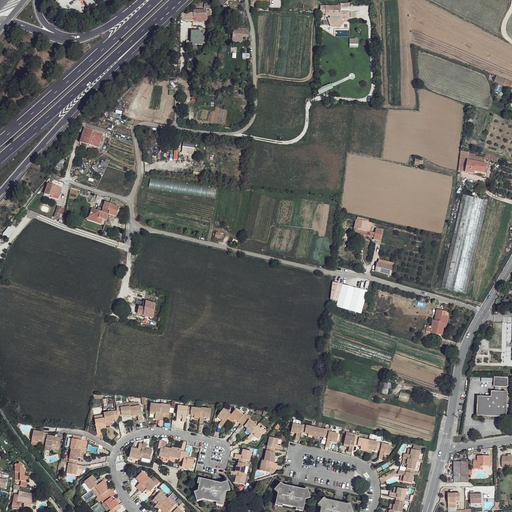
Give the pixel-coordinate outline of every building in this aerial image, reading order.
[(341,7),(321,6),(321,7),(320,14),(320,15),(326,15),(325,16),(329,17),(330,20),(331,20),(333,26),(340,27),(343,23),(340,20),(349,21),(350,13),(341,12),(341,7)] [(206,10),(194,10),(193,12),(185,12),(185,21),(206,21),(206,10)] [(249,28),(233,27),(233,29),(234,29),(233,40),(243,41),(244,35),(249,36),(249,28)] [(190,43),(192,43),(192,45),(202,45),(203,34),(201,33),(201,31),(191,30),(190,43)] [(511,84),(511,81),(497,75),(496,80),(511,86),(511,84)] [(107,129),(82,122),(79,131),(83,132),(80,143),(98,148),(102,135),(105,136),(107,129)] [(182,153),(194,154),(194,143),(183,142),(182,153)] [(475,152),(468,150),(467,158),(484,160),(485,155),(475,153),(475,152)] [(484,160),(467,158),(465,169),(475,170),(475,168),(486,169),(487,160),(484,160)] [(62,189),(49,184),(45,195),(53,197),(53,194),(60,197),(62,189)] [(487,203),(462,197),(440,290),(465,296),(479,236),(487,203)] [(117,216),(120,206),(105,201),(103,208),(102,211),(99,210),(93,208),(90,217),(99,220),(99,218),(103,219),(108,220),(110,214),(117,216)] [(63,208),(58,207),(54,218),(59,219),(63,208)] [(375,233),(370,232),(371,223),(370,223),(366,221),(365,221),(365,220),(357,218),(357,220),(355,229),(364,231),(363,234),(374,237),(375,233)] [(8,236),(16,228),(11,224),(4,232),(8,236)] [(383,231),(377,229),(374,239),(381,240),(383,231)] [(376,271),(391,275),(394,264),(382,261),(381,264),(378,263),(376,271)] [(331,306),(351,311),(363,314),(368,292),(334,284),(331,306)] [(158,305),(146,302),(145,307),(140,306),(138,314),(154,318),(158,305)] [(433,320),(432,326),(427,325),(424,325),(423,330),(422,330),(421,336),(425,337),(426,331),(430,332),(442,335),(443,327),(444,323),(447,323),(448,321),(448,317),(445,316),(441,315),(442,310),(437,309),(435,318),(434,320),(433,320)] [(341,320),(339,326),(355,330),(357,325),(341,320)] [(380,341),(393,343),(394,335),(382,333),(380,341)] [(394,361),(440,376),(443,366),(396,352),(394,361)] [(330,375),(327,384),(352,391),(354,381),(330,375)] [(508,379),(495,378),(494,387),(498,388),(498,392),(502,392),(502,388),(508,388),(508,379)] [(326,399),(376,410),(378,401),(328,390),(326,399)] [(399,392),(398,400),(408,402),(409,394),(399,392)] [(491,398),(480,397),(479,398),(478,398),(478,399),(478,415),(478,416),(478,417),(479,417),(504,418),(506,418),(507,418),(508,417),(507,416),(508,396),(508,394),(507,393),(502,392),(498,392),(494,392),(493,392),(492,393),(492,397),(491,397),(491,398)] [(384,403),(382,410),(405,416),(407,409),(384,403)] [(161,405),(151,404),(150,413),(156,414),(155,420),(159,421),(159,420),(161,405)] [(171,406),(161,404),(161,405),(159,420),(163,420),(164,414),(170,415),(171,406)] [(130,406),(117,408),(117,411),(118,417),(125,416),(126,417),(131,416),(130,408),(130,406)] [(140,406),(130,408),(131,416),(132,417),(137,416),(139,422),(143,421),(140,406)] [(188,407),(178,406),(177,415),(183,416),(182,422),(186,423),(187,416),(188,407)] [(202,409),(188,407),(187,416),(195,417),(195,418),(201,418),(202,409)] [(211,409),(202,408),(202,409),(201,418),(200,424),(204,424),(204,418),(211,419),(211,409)] [(231,415),(223,410),(218,417),(222,420),(219,425),(222,428),(230,417),(231,415)] [(246,418),(235,410),(231,415),(230,417),(235,421),(236,420),(242,425),(246,418)] [(117,411),(104,413),(104,419),(105,423),(111,422),(111,421),(119,420),(118,417),(117,411)] [(423,422),(432,423),(433,416),(424,415),(423,422)] [(264,432),(246,418),(242,425),(247,429),(246,430),(251,434),(248,439),(251,441),(254,436),(259,440),(264,432)] [(104,419),(95,420),(98,435),(102,435),(101,429),(106,428),(105,423),(104,419)] [(303,426),(293,424),(291,433),(297,434),(296,440),(299,441),(301,433),(303,426)] [(330,431),(303,425),(303,426),(301,433),(308,435),(320,438),(321,437),(328,439),(329,432),(330,431)] [(48,434),(34,431),(32,441),(39,443),(39,441),(46,442),(47,436),(48,434)] [(339,434),(329,432),(328,439),(326,447),(330,448),(331,442),(337,443),(339,434)] [(61,439),(47,436),(46,442),(45,446),(52,447),(52,446),(60,447),(61,439)] [(356,438),(346,436),(344,445),(350,446),(349,452),(353,453),(354,445),(356,438)] [(279,440),(270,437),(268,447),(276,449),(283,450),(283,447),(278,445),(279,440)] [(369,440),(356,437),(356,438),(354,445),(362,447),(362,449),(367,450),(369,440)] [(82,441),(72,439),(70,450),(71,450),(67,474),(77,476),(78,470),(83,471),(84,467),(77,466),(78,459),(80,459),(81,452),(85,453),(86,449),(81,447),(82,441)] [(383,443),(369,440),(367,450),(373,451),(373,450),(381,451),(383,444),(383,443)] [(161,449),(159,457),(169,459),(170,458),(171,450),(165,448),(166,443),(162,442),(160,441),(158,449),(161,449)] [(147,444),(144,443),(143,445),(141,459),(151,461),(153,451),(146,449),(147,444)] [(392,446),(383,444),(381,451),(380,459),(383,460),(384,454),(390,455),(392,446)] [(143,445),(139,445),(138,450),(131,449),(129,458),(140,461),(141,459),(143,445)] [(179,449),(172,447),(171,450),(170,458),(184,461),(182,468),(192,470),(194,460),(188,459),(189,454),(179,451),(179,449)] [(276,449),(268,447),(264,461),(274,464),(275,456),(274,456),(276,449)] [(252,452),(243,450),(242,456),(236,455),(235,458),(240,460),(248,462),(250,462),(252,452)] [(421,452),(412,450),(411,455),(405,454),(404,458),(408,459),(407,465),(408,465),(406,472),(415,474),(417,461),(419,461),(421,452)] [(491,456),(478,456),(478,462),(474,462),(474,469),(483,469),(483,467),(490,467),(491,456)] [(511,456),(503,456),(502,467),(511,468),(511,465),(511,464),(511,456)] [(248,462),(240,460),(238,467),(237,467),(235,472),(245,475),(248,462)] [(264,461),(262,461),(260,471),(270,473),(271,467),(277,468),(278,465),(274,464),(264,461)] [(25,487),(28,487),(29,477),(25,476),(26,471),(23,467),(23,466),(22,466),(22,465),(19,463),(17,465),(16,465),(14,466),(14,468),(16,469),(15,481),(21,482),(20,486),(25,487)] [(406,472),(399,471),(399,474),(404,476),(403,482),(413,484),(415,474),(406,472)] [(235,472),(232,472),(231,475),(236,477),(235,483),(245,485),(247,475),(245,475),(235,472)] [(150,479),(143,473),(136,479),(140,483),(136,487),(139,490),(150,479)] [(103,482),(101,478),(96,482),(93,476),(84,482),(91,491),(95,488),(103,482)] [(157,486),(150,479),(139,490),(142,493),(146,489),(150,493),(157,486)] [(230,492),(227,482),(222,484),(199,479),(198,484),(199,484),(197,492),(194,493),(197,502),(203,500),(217,503),(217,505),(224,507),(227,493),(230,492)] [(107,487),(103,482),(95,488),(101,496),(100,497),(102,500),(111,511),(119,506),(115,500),(114,501),(109,495),(107,492),(108,491),(106,488),(107,487)] [(284,485),(281,483),(275,490),(278,494),(276,506),(283,507),(283,506),(296,508),(296,510),(303,511),(306,500),(310,498),(308,489),(304,490),(284,485)] [(402,511),(407,490),(398,488),(397,494),(391,493),(390,496),(397,498),(395,505),(394,505),(393,511),(396,511),(402,511)] [(16,501),(23,503),(30,504),(32,493),(18,491),(17,494),(13,494),(10,507),(18,509),(19,503),(16,503),(16,501)] [(168,499),(161,492),(155,499),(159,503),(154,508),(157,510),(162,505),(168,499)] [(475,493),(471,493),(471,505),(483,505),(483,495),(475,496),(475,493)] [(461,494),(449,494),(449,508),(457,508),(457,502),(461,502),(461,494)] [(179,507),(169,498),(168,499),(162,505),(167,509),(168,508),(171,511),(174,511),(178,508),(179,507)] [(327,500),(324,498),(318,505),(321,509),(320,511),(353,511),(351,504),(348,505),(327,500)]
